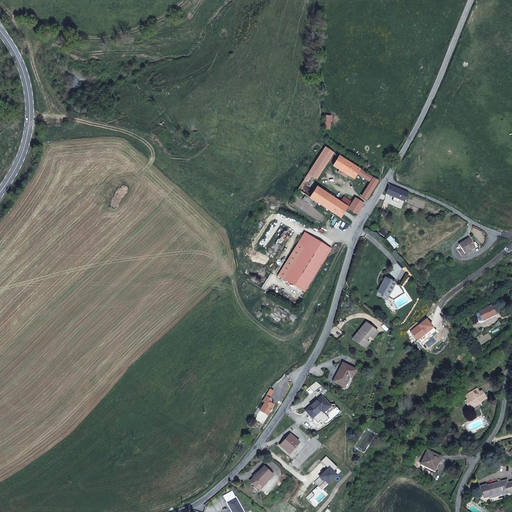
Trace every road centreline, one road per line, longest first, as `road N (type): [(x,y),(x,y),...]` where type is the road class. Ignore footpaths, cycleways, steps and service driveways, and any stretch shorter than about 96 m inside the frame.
road 1 (unclassified): [(385,178),(281,412),(221,487),(188,511)]
road 2 (unclassified): [(472,0),(385,178)]
road 3 (secondary): [(0,30),(29,96),(24,147),(0,192)]
road 4 (unclassified): [(458,511),(458,494),(500,423),(511,359)]
road 5 (residential): [(497,233),(385,178)]
